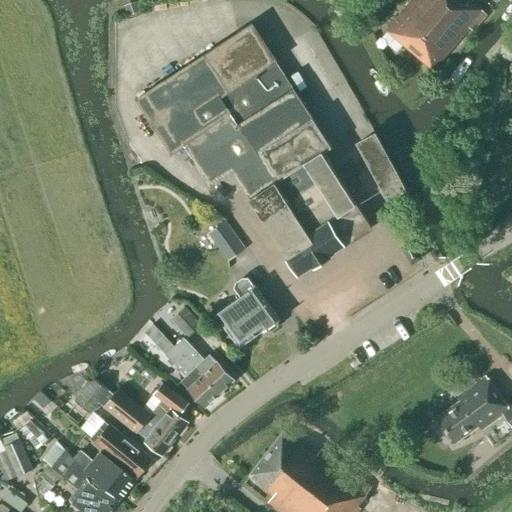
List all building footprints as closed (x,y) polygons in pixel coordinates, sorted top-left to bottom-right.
[(473,31),(487,14),(471,1),(472,0),(411,0),(380,36),(381,43),(391,51),(397,51),(402,45),(433,71),(469,27),(473,31)] [(331,147),(252,24),(136,99),(171,153),(184,145),(210,185),(232,171),(299,274),(313,265),(314,266),(329,256),(329,255),(371,228),(323,153),(331,147)] [(388,199),(405,190),(375,134),(358,143),(388,199)] [(228,261),(245,248),(226,222),(209,234),(228,261)] [(411,264),(420,259),(411,243),(403,248),(411,264)] [(254,287),(249,280),(236,289),(241,296),(216,315),(239,347),(263,330),(264,331),(266,330),(271,331),(277,327),(278,322),(279,320),(255,286),(254,287)] [(186,337),(200,325),(186,308),(171,319),(186,337)] [(220,393),(175,346),(165,335),(156,343),(166,354),(165,355),(181,372),(182,371),(186,376),(180,382),(205,407),(220,393)] [(175,346),(220,393),(233,380),(209,354),(203,360),(198,356),(200,355),(183,338),(175,346)] [(511,408),(510,410),(486,377),(457,397),(460,401),(437,418),(455,443),(478,426),(481,430),(503,414),(511,426),(511,408)] [(151,416),(150,415),(118,390),(114,395),(93,378),(75,401),(91,413),(99,402),(137,433),(137,432),(151,416)] [(151,416),(137,432),(146,439),(144,442),(162,456),(188,423),(178,416),(188,404),(163,384),(154,395),(162,401),(150,415),(151,416)] [(137,478),(152,459),(94,412),(81,428),(92,437),(90,439),(137,478)] [(34,414),(21,425),(36,445),(50,434),(34,414)] [(315,457),(283,432),(249,476),(274,496),(268,503),(280,511),(358,511),(360,509),(357,507),(371,488),(321,450),(315,457)] [(7,481),(13,478),(32,470),(16,433),(0,440),(0,463),(3,471),(0,475),(0,501),(10,487),(7,481)] [(74,460),(75,459),(65,451),(65,450),(57,442),(43,459),(53,467),(51,468),(66,480),(71,474),(84,484),(71,501),(85,511),(109,511),(119,500),(93,480),(74,460)] [(93,480),(119,500),(135,479),(101,452),(93,462),(81,452),(75,459),(74,460),(93,480)]
